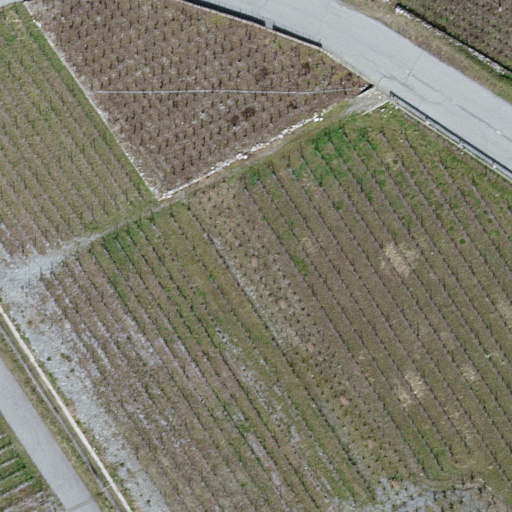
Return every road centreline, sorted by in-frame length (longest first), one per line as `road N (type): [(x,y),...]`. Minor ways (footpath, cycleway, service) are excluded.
road 1 (unclassified): [(511,136),(395,58),(279,0)]
road 2 (unclassified): [(0,380),(86,511)]
